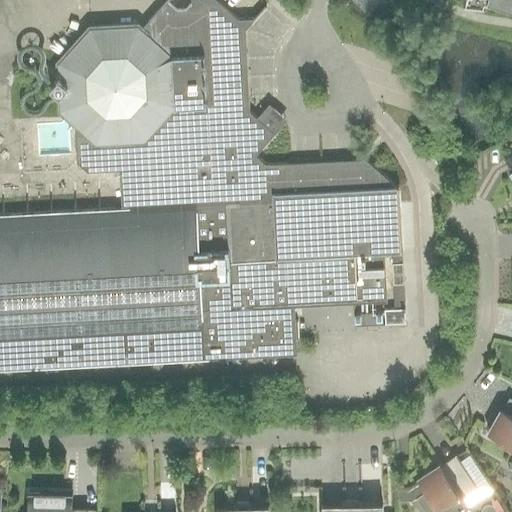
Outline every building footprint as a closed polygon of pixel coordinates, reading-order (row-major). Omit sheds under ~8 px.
[(246,28),(267,6),(266,5),(255,17),(239,18),(218,0),(167,0),(143,27),(139,23),(91,26),(58,62),(59,77),(51,87),(61,95),(62,110),(76,123),(79,161),(88,169),(120,167),(122,205),(0,211),(0,368),(297,353),(295,305),(313,304),(388,300),(385,249),(402,249),(399,184),(366,158),(265,163),(255,154),(275,133),(263,122),(250,110),(246,28)] [(394,283),(404,282),(403,262),(393,262),(394,283)] [(386,322),(406,321),(406,307),(385,308),(386,322)] [(356,324),(384,323),(383,311),(355,312),(356,324)] [(511,397),(510,396),(503,409),(502,408),(489,432),(511,444),(511,397)] [(480,488),(457,454),(441,464),(441,463),(418,478),(421,483),(426,490),(416,497),(417,498),(419,497),(428,511),(457,511),(468,505),(464,498),(480,488)] [(411,490),(416,497),(426,490),(421,483),(411,490)] [(87,511),(88,509),(87,509),(86,511),(72,511),(73,492),(29,492),(28,511),(87,511)] [(383,511),(383,504),(362,504),(362,498),(343,499),(343,505),(322,505),(322,511),(383,511)] [(253,507),(253,501),(234,501),(234,508),(217,508),(217,511),(270,511),(270,507),(253,507)]
